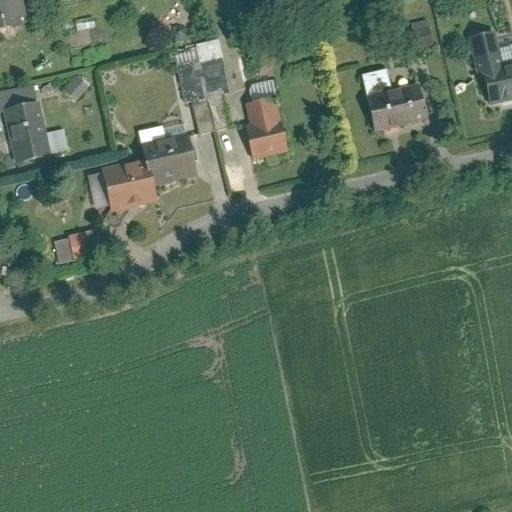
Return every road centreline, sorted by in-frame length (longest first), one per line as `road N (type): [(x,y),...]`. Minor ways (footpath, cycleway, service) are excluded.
road 1 (residential): [(279,201),(346,511)]
road 2 (residential): [(279,201),(230,215),(127,280),(76,300),(0,314)]
road 3 (residential): [(511,146),(279,201)]
